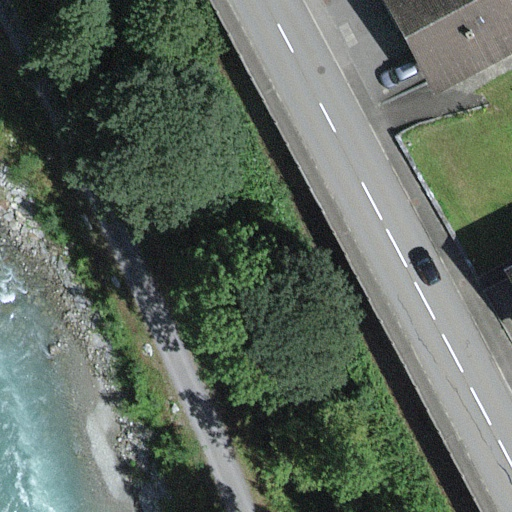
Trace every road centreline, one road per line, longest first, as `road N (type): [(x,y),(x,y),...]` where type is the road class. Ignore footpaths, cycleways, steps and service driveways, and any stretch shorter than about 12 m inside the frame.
road 1 (track): [(243,511),(7,0)]
road 2 (primary): [(263,0),(511,467)]
